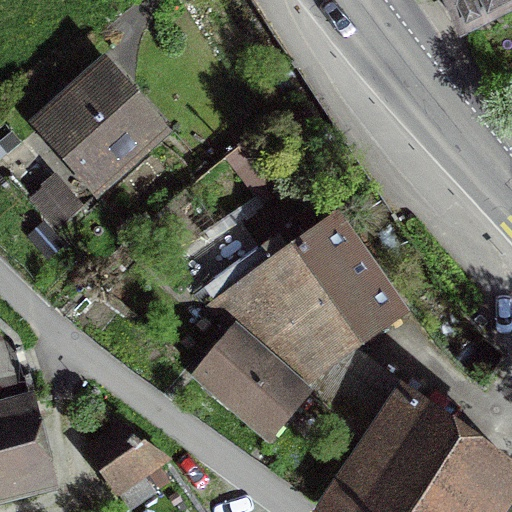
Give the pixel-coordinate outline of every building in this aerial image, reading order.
[(511,0),(451,0),(464,25),(511,0)] [(71,97),(42,123),(99,185),(156,133),(100,71),(71,97)] [(401,312),(339,224),(211,307),(235,329),(311,394),(401,312)] [(311,394),(235,329),(195,374),(271,440),(311,394)] [(499,511),(511,493),(511,462),(405,389),(324,506),(332,511),(499,511)] [(0,495),(53,483),(34,402),(0,410),(0,495)] [(116,496),(127,511),(166,484),(154,468),(163,461),(120,429),(85,456),(116,496)]
